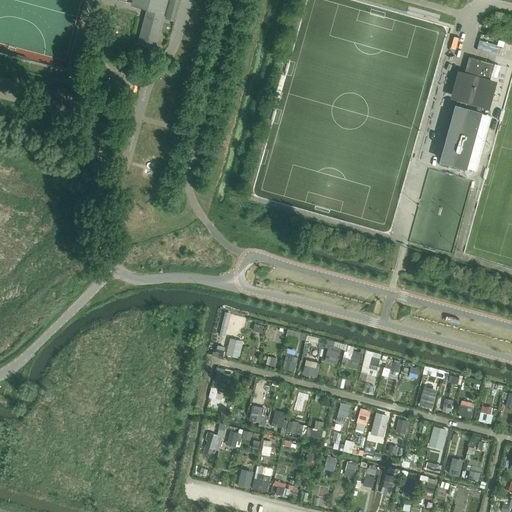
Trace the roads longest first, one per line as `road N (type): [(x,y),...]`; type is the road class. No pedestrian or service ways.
road 1 (unclassified): [(511,327),(256,256),(241,279)]
road 2 (unclassified): [(241,279),(246,287),(511,362)]
road 3 (unclassified): [(114,268),(0,377)]
road 4 (unclassified): [(103,180),(88,134),(55,108),(0,93)]
road 5 (unclassified): [(241,279),(151,281),(114,268)]
